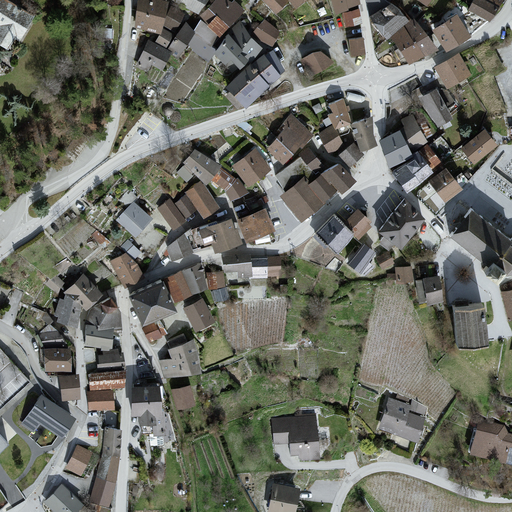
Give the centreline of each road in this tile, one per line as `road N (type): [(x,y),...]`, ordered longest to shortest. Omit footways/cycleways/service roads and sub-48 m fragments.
road 1 (residential): [(373,78),(157,143),(21,232)]
road 2 (residential): [(373,78),(374,162),(355,188),(276,248),(205,258),(130,290)]
road 3 (residential): [(21,232),(27,201),(106,147),(123,82),(130,0)]
road 4 (residential): [(130,290),(121,511)]
road 5 (residential): [(336,511),(353,478),(386,466),(477,496),(511,498)]
road 6 (residential): [(373,78),(457,50),(496,25),(511,0)]
road 7 (residential): [(81,416),(82,318),(97,300),(130,290)]
road 8 (residential): [(81,416),(58,402),(22,342),(0,326)]
